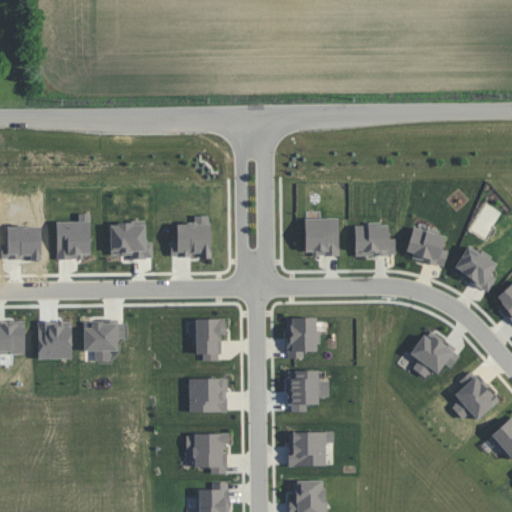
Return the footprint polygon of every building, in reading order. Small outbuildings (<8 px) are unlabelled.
[(211,258),(210,215),(195,215),(195,223),(177,223),(177,240),(171,240),(171,256),(201,255),(201,258),(211,258)] [(339,217),(305,218),(306,255),(339,254),(339,217)] [(355,225),(355,255),(396,255),(395,238),(389,239),(389,224),(355,225)] [(444,265),(448,250),(443,249),(446,236),(413,227),(406,255),(444,265)] [(489,290),(495,278),(491,276),(498,261),(467,245),(454,271),(489,290)] [(511,283),(495,298),(511,319),(511,283)] [(318,317),(287,317),(287,358),(304,357),(304,351),(318,351),(318,317)] [(196,319),(196,354),(203,354),(203,360),(221,360),(220,333),(226,333),(226,318),(196,319)] [(84,351),(95,350),(95,361),(111,361),(111,350),(119,350),(118,338),(126,338),(125,320),(84,321),(84,351)] [(413,368),(426,377),(431,369),(438,374),(445,363),(451,367),(461,352),(427,330),(411,355),(419,359),(413,368)] [(462,419),(471,412),(476,420),(499,402),(474,369),(459,380),(464,386),(454,393),(459,400),(452,406),(462,419)] [(189,378),(190,412),(228,411),(227,377),(189,378)] [(511,415),(490,435),(511,460),(511,415)] [(289,466),(327,465),(326,443),(334,443),(334,431),(289,431),(289,466)] [(227,474),(227,434),(187,433),(186,449),(194,449),(194,467),(211,467),(211,473),(227,474)] [(325,511),(325,479),(294,480),(294,500),(289,500),(289,511),(325,511)] [(199,511),(228,511),(227,482),(212,482),(212,489),(199,489),(199,511)]
